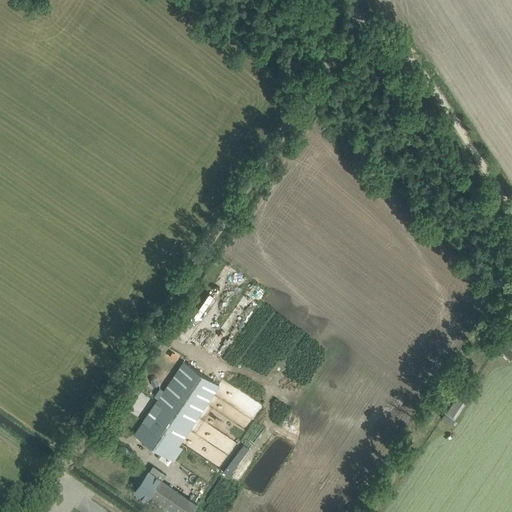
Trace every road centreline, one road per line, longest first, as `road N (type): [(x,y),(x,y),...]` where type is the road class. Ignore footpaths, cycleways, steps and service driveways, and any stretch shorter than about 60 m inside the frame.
road 1 (unclassified): [(27,511),(341,49),(353,0)]
road 2 (track): [(352,15),(422,59),(511,205)]
